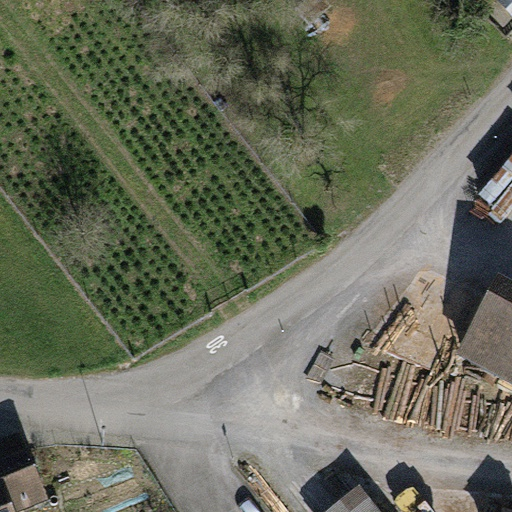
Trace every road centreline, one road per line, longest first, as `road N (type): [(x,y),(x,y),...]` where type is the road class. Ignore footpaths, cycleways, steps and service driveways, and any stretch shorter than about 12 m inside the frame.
road 1 (residential): [(511,95),(394,223),(163,391),(100,404),(0,393)]
road 2 (unknown): [(100,404),(176,456),(421,496),(511,502)]
